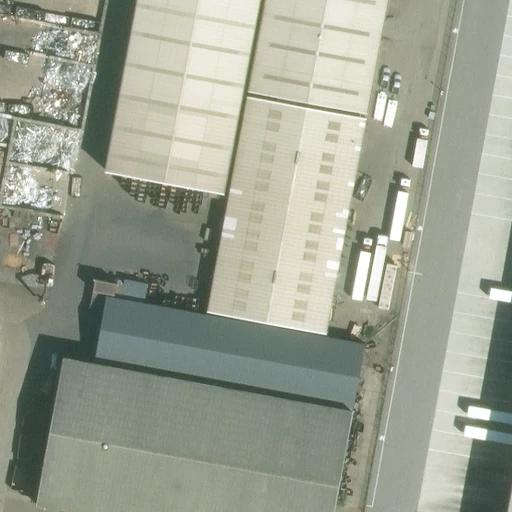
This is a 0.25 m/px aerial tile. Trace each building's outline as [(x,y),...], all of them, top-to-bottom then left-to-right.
[(259,0),(136,0),(105,170),(223,192),(259,0)] [(265,0),(248,90),(366,112),(387,0),(265,0)] [(325,333),(365,118),(247,96),(229,193),(207,311),(325,333)] [(104,320),(109,297),(109,293),(117,294),(118,288),(122,289),(120,298),(144,303),(147,283),(123,279),(123,283),(119,282),(119,284),(95,279),(87,318),(104,321),(104,320)] [(104,321),(96,363),(351,410),(364,344),(118,298),(109,297),(104,320),(104,321)] [(83,511),(332,511),(351,410),(96,363),(63,357),(36,503),(83,511)]
